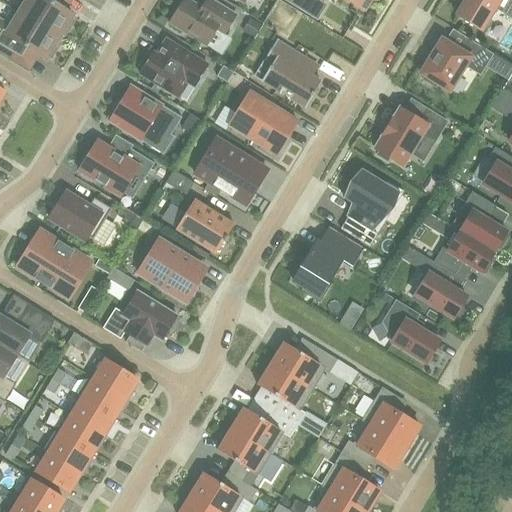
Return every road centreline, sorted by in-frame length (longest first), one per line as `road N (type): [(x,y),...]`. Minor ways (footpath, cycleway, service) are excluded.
road 1 (residential): [(411,0),(237,279),(210,363),(189,397)]
road 2 (residential): [(407,511),(464,418),(468,362),(511,291)]
road 3 (residential): [(0,277),(189,397)]
road 4 (residential): [(189,397),(119,511)]
road 5 (residential): [(145,0),(75,114)]
road 6 (residential): [(75,114),(39,173),(0,208)]
